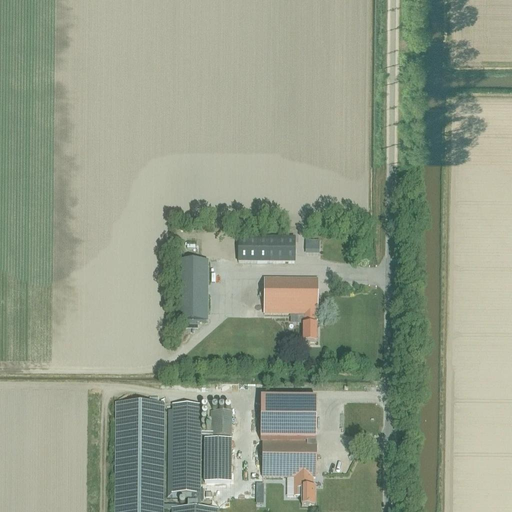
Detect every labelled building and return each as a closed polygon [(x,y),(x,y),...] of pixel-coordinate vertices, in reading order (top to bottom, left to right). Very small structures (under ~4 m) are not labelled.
[(294,265),(294,239),(237,238),(237,264),(294,265)] [(176,262),(176,326),(206,326),(207,262),(194,262),(194,258),(189,258),(189,262),(176,262)] [(316,316),(317,280),(263,280),(263,315),(304,316),(304,326),(302,326),(302,344),(315,344),(315,326),(313,326),(313,316),(316,316)] [(249,305),(248,317),(259,318),(260,306),(249,305)] [(260,400),(259,442),(262,442),(262,443),(315,444),(316,400),(260,400)] [(163,511),(165,405),(115,405),(113,511),(163,511)] [(187,502),(187,511),(170,511),(216,511),(199,511),(200,437),(230,438),(230,413),(210,413),(210,434),(200,434),(200,407),(172,406),(171,412),(169,412),(168,495),(169,495),(169,500),(191,500),(191,502),(187,502)] [(204,441),(203,485),(229,485),(230,442),(204,441)] [(293,498),(300,498),(300,507),(314,508),(314,489),(311,489),(312,479),(315,479),(315,444),(262,443),(261,479),(293,479),(293,498)]
